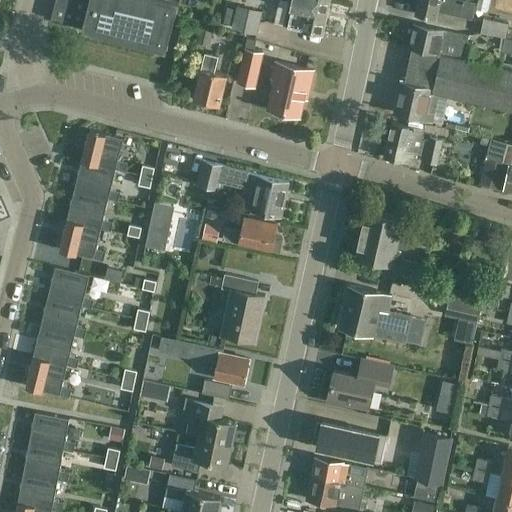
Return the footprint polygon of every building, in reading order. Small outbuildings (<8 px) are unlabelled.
[(166,52),(179,2),(170,0),(56,0),(52,19),(84,27),(83,31),(166,52)] [(322,34),(330,0),(284,0),(293,2),(288,26),(322,34)] [(472,17),(476,0),(474,0),(418,0),(416,12),(437,17),(438,10),(472,17)] [(223,22),(233,24),(232,28),(257,33),(262,11),(238,6),(237,8),(227,6),(223,22)] [(506,37),(509,22),(485,17),(481,31),(506,37)] [(415,21),(409,44),(464,57),(460,56),(464,42),(467,43),(470,34),(415,21)] [(201,23),(196,42),(209,45),(214,26),(201,23)] [(246,38),(245,46),(254,47),(255,40),(246,38)] [(511,39),(506,39),(503,52),(511,54),(511,39)] [(405,81),(434,88),(450,91),(449,95),(511,109),(511,68),(464,57),(409,44),(409,45),(413,46),(405,81)] [(238,82),(256,86),(264,53),(246,49),(238,82)] [(220,105),(227,74),(215,71),(218,56),(206,53),(195,100),(220,105)] [(310,90),(314,69),(276,61),(272,77),(275,77),(267,108),(301,115),(307,90),(310,90)] [(431,97),(434,88),(405,81),(402,80),(395,111),(433,120),(438,99),(431,97)] [(438,163),(443,138),(431,135),(430,139),(422,138),(425,127),(393,119),(385,155),(417,162),(419,153),(426,155),(425,160),(438,163)] [(90,130),(82,160),(116,168),(125,171),(128,162),(118,159),(123,138),(90,130)] [(486,158),(480,182),(500,187),(506,164),(486,158)] [(110,189),(115,168),(82,160),(74,189),(108,198),(118,200),(120,191),(110,189)] [(245,189),(241,207),(282,216),(289,181),(203,162),(197,183),(218,189),(220,184),(245,189)] [(143,164),(140,174),(152,177),(154,167),(143,164)] [(503,186),(511,188),(511,167),(508,166),(503,186)] [(140,174),(138,184),(150,187),(152,177),(140,174)] [(103,218),(108,198),(74,189),(68,219),(101,227),(111,230),(113,221),(103,218)] [(207,206),(205,217),(216,219),(218,208),(207,206)] [(425,208),(424,216),(438,219),(440,210),(425,208)] [(416,276),(420,261),(403,257),(406,247),(398,245),(404,218),(368,209),(357,256),(394,265),(398,272),(416,276)] [(153,215),(147,245),(165,248),(171,219),(153,215)] [(279,251),(282,237),(277,236),(279,225),(244,217),(241,230),(226,227),(223,239),(279,251)] [(68,219),(60,249),(93,257),(94,257),(103,259),(106,250),(96,248),(101,227),(68,219)] [(129,224),(127,234),(139,237),(142,227),(129,224)] [(207,224),(203,239),(216,242),(220,227),(207,224)] [(203,248),(202,258),(207,259),(212,256),(213,250),(203,248)] [(92,306),(94,297),(84,295),(89,274),(56,266),(48,296),(82,304),(92,306)] [(443,273),(442,277),(443,280),(446,283),(449,284),(453,283),(456,280),(457,276),(456,273),(453,270),(449,269),(445,270),(443,273)] [(254,340),(264,295),(256,293),(259,281),(225,274),(223,287),(234,289),(224,333),(254,340)] [(144,278),(142,288),(154,290),(156,280),(144,278)] [(394,293),(351,282),(342,323),(407,339),(413,313),(391,308),(394,293)] [(105,283),(103,298),(127,301),(129,286),(105,283)] [(479,320),(483,301),(452,294),(448,313),(479,320)] [(87,327),(77,325),(82,304),(48,296),(41,325),(74,334),(84,336),(87,327)] [(138,308),(136,318),(148,320),(150,310),(138,308)] [(136,318),(134,328),(146,330),(148,320),(136,318)] [(79,357),(70,354),(74,334),(41,325),(34,355),(67,363),(77,366),(79,357)] [(211,333),(209,341),(218,343),(220,336),(211,333)] [(245,383),(250,358),(223,353),(224,349),(188,341),(185,356),(217,362),(214,377),(245,383)] [(469,352),(494,354),(495,343),(470,341),(469,352)] [(137,369),(153,372),(157,349),(141,346),(137,369)] [(511,349),(500,347),(498,357),(511,360),(511,349)] [(26,385),(60,394),(60,393),(70,395),(72,386),(62,384),(67,363),(34,355),(26,385)] [(496,360),(476,355),(474,364),(494,368),(496,360)] [(360,373),(336,368),(329,399),(347,403),(347,400),(370,405),(377,378),(391,381),(395,363),(364,356),(360,373)] [(511,360),(498,357),(496,368),(511,371),(511,360)] [(125,368),(123,377),(135,380),(137,370),(125,368)] [(123,377),(121,387),(133,390),(135,380),(123,377)] [(202,392),(229,399),(232,385),(205,379),(202,392)] [(143,380),(140,391),(154,394),(156,383),(143,380)] [(511,398),(475,391),(473,400),(511,408),(511,398)] [(190,422),(187,432),(233,442),(237,421),(212,415),(215,403),(188,397),(185,411),(188,411),(186,421),(190,422)] [(511,408),(473,400),(473,401),(489,404),(486,415),(511,420),(511,429),(511,434),(511,408)] [(36,411),(30,442),(64,448),(73,450),(75,441),(65,439),(69,418),(36,411)] [(322,435),(319,447),(385,461),(391,435),(325,420),(325,422),(321,421),(318,434),(322,435)] [(113,426),(110,439),(122,442),(125,428),(113,426)] [(196,447),(178,443),(173,466),(200,472),(202,459),(228,465),(233,442),(187,432),(187,433),(199,436),(196,447)] [(431,448),(425,479),(439,482),(443,483),(453,437),(429,432),(426,446),(431,448)] [(30,442),(24,472),(58,478),(68,480),(70,471),(60,469),(64,448),(30,442)] [(108,447),(106,456),(118,459),(120,449),(108,447)] [(502,474),(511,476),(511,450),(508,450),(502,474)] [(313,475),(366,486),(368,477),(371,468),(347,462),(347,461),(317,455),(313,475)] [(106,456),(104,466),(116,469),(118,459),(106,456)] [(152,456),(149,467),(163,471),(165,460),(152,456)] [(477,458),(474,468),(489,471),(492,461),(477,458)] [(128,464),(125,478),(135,480),(138,467),(128,464)] [(489,471),(474,468),(472,478),(487,482),(489,471)] [(24,472),(18,502),(52,508),(62,510),(64,501),(54,499),(58,478),(24,472)] [(166,495),(164,506),(183,510),(191,511),(217,511),(221,496),(195,490),(197,479),(171,473),(168,486),(166,495)] [(511,476),(502,474),(497,497),(511,500),(511,476)] [(308,497),(342,504),(361,509),(366,486),(313,475),(308,497)] [(425,479),(418,477),(414,495),(435,500),(439,482),(425,479)] [(120,506),(121,484),(109,484),(108,505),(120,506)] [(511,511),(511,500),(497,497),(494,511),(511,511)] [(51,511),(52,509),(18,502),(16,511),(51,511)] [(418,502),(416,511),(432,511),(434,505),(418,502)]
